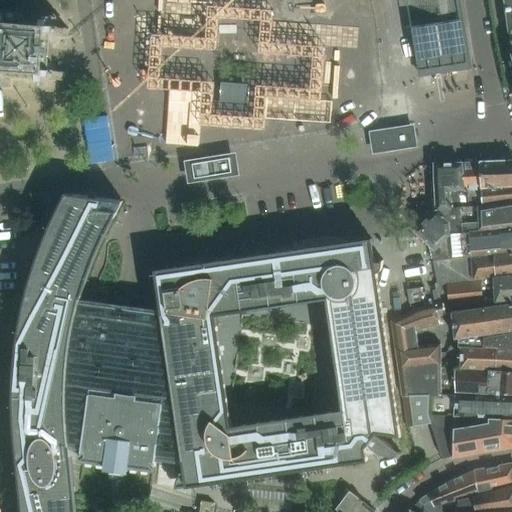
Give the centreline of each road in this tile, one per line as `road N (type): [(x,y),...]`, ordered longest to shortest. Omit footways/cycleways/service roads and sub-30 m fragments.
road 1 (residential): [(0,193),(62,182),(143,200),(502,140)]
road 2 (unclassified): [(502,140),(473,0)]
road 3 (unclassified): [(396,511),(435,479),(511,455)]
